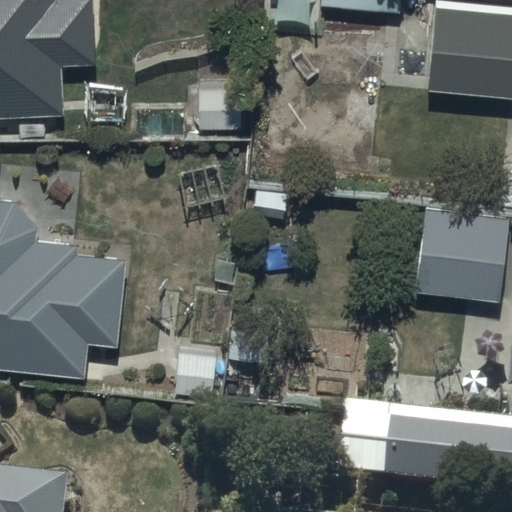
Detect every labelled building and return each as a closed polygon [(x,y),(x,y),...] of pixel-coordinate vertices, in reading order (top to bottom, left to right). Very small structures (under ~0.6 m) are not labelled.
[(0,0),(0,103),(70,102),(69,48),(100,47),(98,0),(0,0)] [(511,0),(423,0),(417,73),(511,80),(511,0)] [(199,76),(198,117),(247,118),(248,77),(199,76)] [(21,182),(0,180),(0,348),(88,355),(90,328),(125,330),(131,241),(80,238),(81,227),(41,225),(42,209),(21,182)] [(511,224),(511,201),(425,190),(414,269),(505,281),(511,224)] [(511,488),(511,418),(451,414),(450,421),(366,414),(362,459),(440,465),(439,482),(511,488)] [(0,511),(71,511),(74,472),(0,467),(0,511)]
